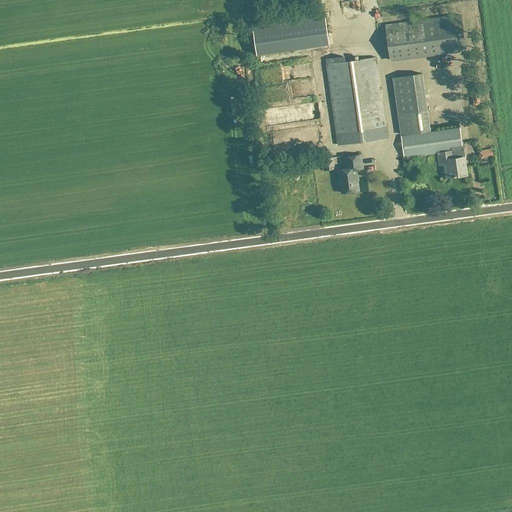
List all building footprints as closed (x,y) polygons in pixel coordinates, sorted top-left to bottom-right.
[(256,55),(328,45),(324,14),(252,24),(256,55)] [(424,21),(429,56),(466,51),(461,16),(424,21)] [(326,59),(337,135),(338,145),(388,138),(376,58),(345,62),(344,57),(326,59)] [(430,131),(427,115),(398,120),(400,136),(430,131)] [(462,155),(464,155),(462,142),(461,142),(459,129),(403,137),(406,158),(437,153),(439,166),(444,165),(446,178),(466,175),(465,169),(464,157),(462,157),(462,155)] [(494,150),(479,152),(481,161),(495,158),(494,150)] [(346,169),(339,170),(342,193),(359,191),(357,182),(356,170),(362,169),(360,155),(345,157),(346,169)]
